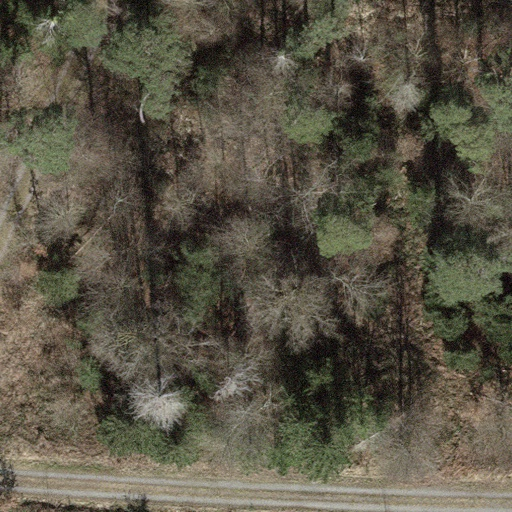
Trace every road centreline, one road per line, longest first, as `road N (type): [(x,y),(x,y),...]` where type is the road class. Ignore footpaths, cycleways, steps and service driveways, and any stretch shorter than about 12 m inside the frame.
road 1 (track): [(0,476),(511,495)]
road 2 (track): [(89,0),(0,211)]
